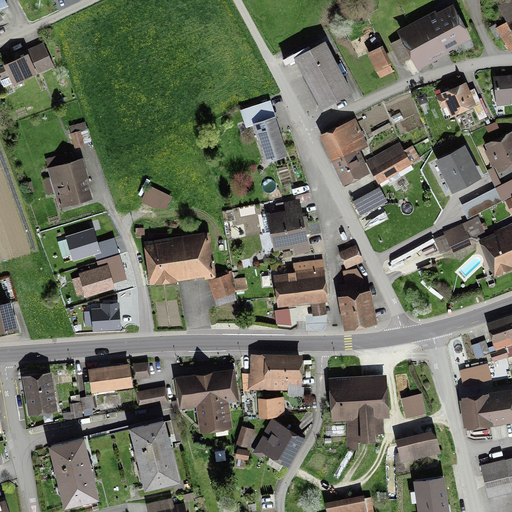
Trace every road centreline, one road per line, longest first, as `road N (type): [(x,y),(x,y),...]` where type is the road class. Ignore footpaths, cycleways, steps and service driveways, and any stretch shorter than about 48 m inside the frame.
road 1 (primary): [(6,354),(324,346)]
road 2 (residential): [(305,131),(408,338)]
road 3 (residential): [(511,59),(416,79),(305,131)]
road 4 (residential): [(436,331),(476,511)]
road 5 (residential): [(324,346),(318,428),(285,485),(282,511)]
road 6 (residential): [(6,354),(31,511)]
road 7 (residential): [(236,0),(305,131)]
